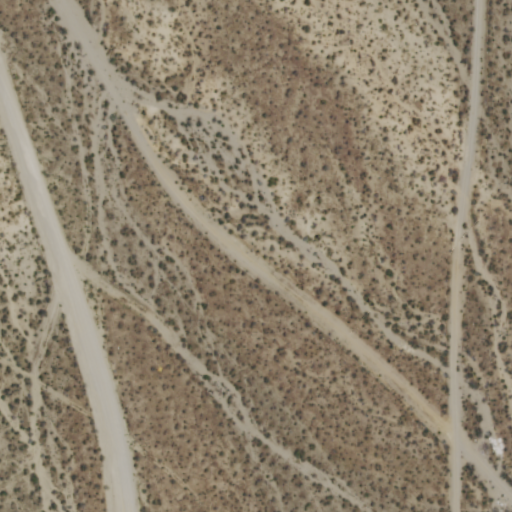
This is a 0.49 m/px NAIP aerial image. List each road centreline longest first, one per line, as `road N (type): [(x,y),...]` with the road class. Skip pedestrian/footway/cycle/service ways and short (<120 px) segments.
road 1 (track): [(511,503),(368,355),(212,235),(157,172),(61,0)]
road 2 (track): [(456,511),(459,192),(482,0)]
road 3 (residential): [(0,79),(98,391),(122,511)]
